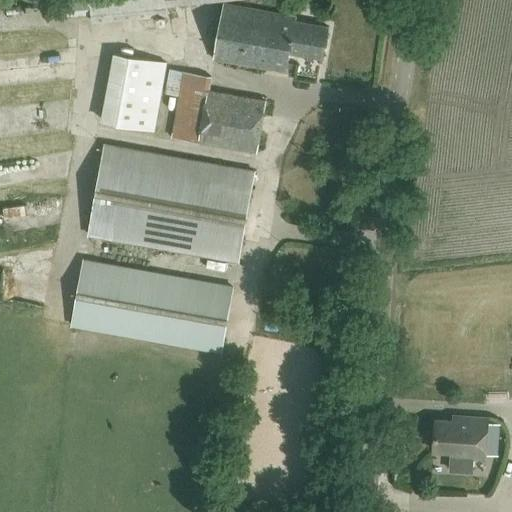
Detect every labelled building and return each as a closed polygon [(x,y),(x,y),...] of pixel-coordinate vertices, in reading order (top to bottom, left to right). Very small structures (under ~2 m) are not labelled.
[(167,6),(212,0),(89,0),(91,21),(168,15),(167,6)] [(298,23),(299,16),(223,2),(213,58),(286,71),(289,53),(323,59),(328,29),(298,23)] [(27,43),(0,44),(0,62),(1,81),(54,79),(53,57),(27,58),(27,43)] [(100,120),(149,129),(155,130),(167,61),(114,51),(100,120)] [(256,153),(261,129),(266,100),(209,89),(212,76),(170,68),(165,92),(179,94),(171,137),(256,153)] [(88,234),(238,261),(254,170),(105,143),(88,234)] [(73,324),(222,350),(233,285),(84,260),(73,324)] [(450,457),(485,459),(488,416),(461,414),(460,421),(435,419),(433,453),(450,454),(450,457)] [(454,511),(454,495),(401,497),(401,511),(454,511)]
